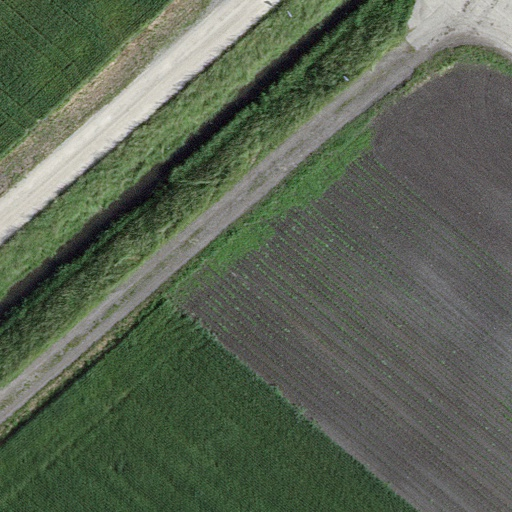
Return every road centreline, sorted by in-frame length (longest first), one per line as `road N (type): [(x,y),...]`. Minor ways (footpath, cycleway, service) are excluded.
road 1 (track): [(482,14),(0,433)]
road 2 (track): [(231,0),(0,201)]
